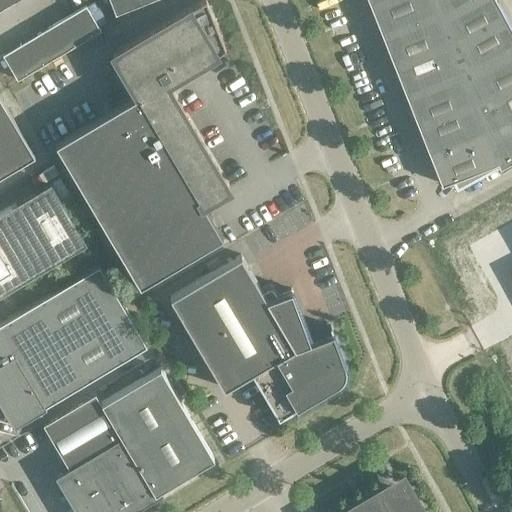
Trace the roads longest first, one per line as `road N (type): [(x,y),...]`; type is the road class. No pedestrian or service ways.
road 1 (unclassified): [(428,396),(280,0)]
road 2 (unclassified): [(231,511),(428,396)]
road 3 (unclassified): [(493,511),(428,396)]
